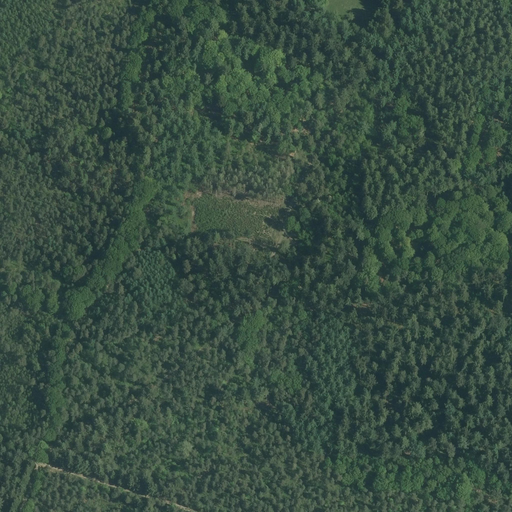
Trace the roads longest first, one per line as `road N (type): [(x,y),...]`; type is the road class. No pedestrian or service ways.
road 1 (track): [(420,0),(307,156),(251,294),(185,362),(38,460)]
road 2 (track): [(274,251),(318,226),(380,225),(511,179)]
road 3 (track): [(38,460),(198,511)]
